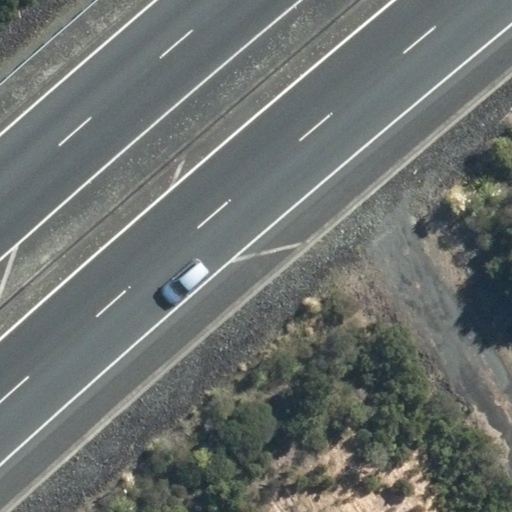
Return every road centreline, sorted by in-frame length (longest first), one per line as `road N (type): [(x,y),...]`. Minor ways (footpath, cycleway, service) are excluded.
road 1 (motorway): [(480,0),(309,133),(0,409)]
road 2 (motorway): [(0,198),(231,0)]
